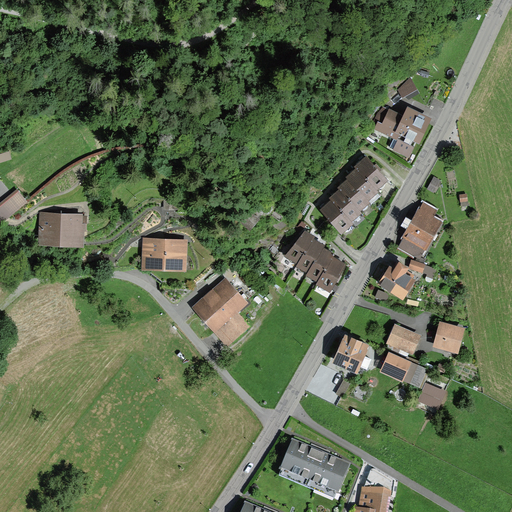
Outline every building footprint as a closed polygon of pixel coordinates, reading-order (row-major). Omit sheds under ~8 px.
[(397,87),(403,96),(418,87),(413,78),(397,87)] [(400,137),(394,148),(409,156),(425,122),(408,114),(405,119),(391,112),(385,125),(379,122),(376,128),(396,138),(397,136),(400,137)] [(356,167),(357,169),(375,189),(386,179),(379,171),(380,170),(379,168),(377,166),(375,165),(374,166),(367,157),(356,167)] [(377,191),(375,189),(357,169),(347,178),(349,180),(367,200),(377,191)] [(439,185),(432,179),(425,190),(433,195),(439,185)] [(368,201),(367,200),(349,180),(339,188),(341,190),(359,210),(368,201)] [(360,212),(359,210),(341,190),(331,199),(332,201),(350,221),(360,212)] [(0,219),(2,221),(26,201),(18,191),(0,206),(0,219)] [(352,222),(350,221),(332,201),(321,210),(329,218),(328,219),(329,223),(333,225),(333,224),(341,232),(352,222)] [(420,212),(400,247),(418,257),(438,222),(420,212)] [(77,240),(77,228),(84,229),(85,217),(70,218),(71,215),(52,214),(52,217),(44,217),(43,239),(77,240)] [(249,226),(256,219),(250,214),(243,221),(249,226)] [(286,255),(299,262),(312,239),(314,237),(304,232),(286,255)] [(324,246),(312,239),(299,262),(297,265),(309,271),(322,248),(324,246)] [(165,241),(161,242),(145,242),(145,250),(150,251),(150,264),(178,265),(179,254),(184,254),(185,243),(169,243),(165,241)] [(334,255),(322,248),(309,271),(307,274),(319,280),(332,257),(334,255)] [(345,265),(332,257),(319,280),(317,283),(330,290),(336,281),(337,281),(340,279),(340,275),(339,274),(345,265)] [(412,260),(409,268),(427,274),(426,276),(433,278),(436,269),(412,260)] [(377,281),(389,289),(390,288),(402,296),(412,279),(404,273),(406,269),(405,266),(399,263),(394,271),(390,269),(387,274),(383,272),(377,281)] [(247,327),(233,312),(244,302),(227,284),(206,303),(202,300),(196,305),(200,308),(199,310),(229,343),(247,327)] [(442,325),(437,344),(455,349),(460,330),(442,325)] [(417,336),(396,327),(389,344),(407,352),(409,347),(412,348),(417,336)] [(347,336),(336,361),(355,369),(358,363),(366,367),(370,359),(362,355),(364,350),(366,350),(368,348),(368,346),(366,344),(347,336)] [(390,354),(385,367),(413,379),(416,373),(412,371),(415,365),(390,354)] [(440,407),(446,388),(425,380),(419,400),(440,407)] [(337,493),(348,465),(293,442),(281,469),(337,493)] [(385,511),(388,497),(363,493),(360,510),(357,509),(356,511),(385,511)]
